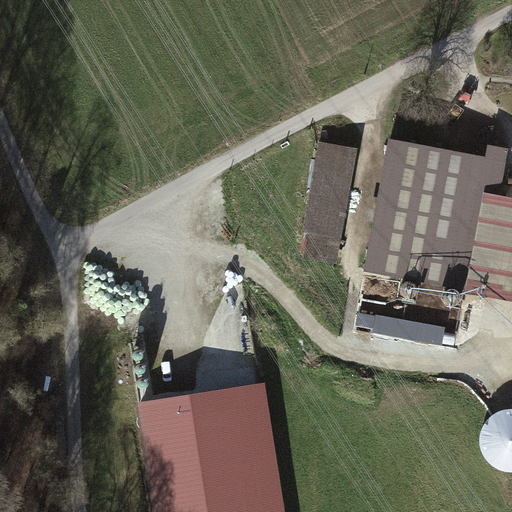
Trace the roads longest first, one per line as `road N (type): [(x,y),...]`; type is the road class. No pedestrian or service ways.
road 1 (track): [(61,251),(511,14)]
road 2 (track): [(0,115),(61,251),(80,511)]
